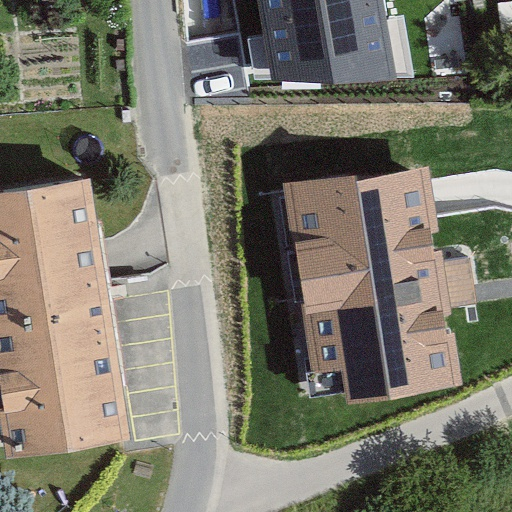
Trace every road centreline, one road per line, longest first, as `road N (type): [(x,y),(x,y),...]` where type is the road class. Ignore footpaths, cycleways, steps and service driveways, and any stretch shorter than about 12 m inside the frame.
road 1 (residential): [(150,0),(199,383),(203,437),(195,490)]
road 2 (residential): [(195,490),(263,495),(511,391)]
